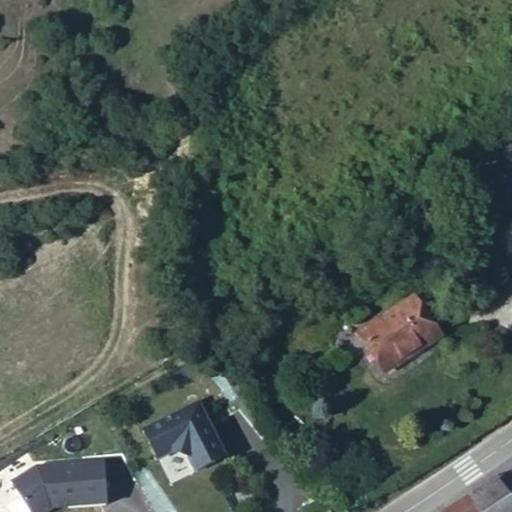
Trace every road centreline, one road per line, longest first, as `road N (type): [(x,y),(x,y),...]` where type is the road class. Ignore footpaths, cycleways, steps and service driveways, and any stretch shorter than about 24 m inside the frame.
road 1 (track): [(0,429),(94,374),(119,339),(131,224),(106,191),(83,181),(0,190)]
road 2 (secondary): [(511,438),(403,511)]
